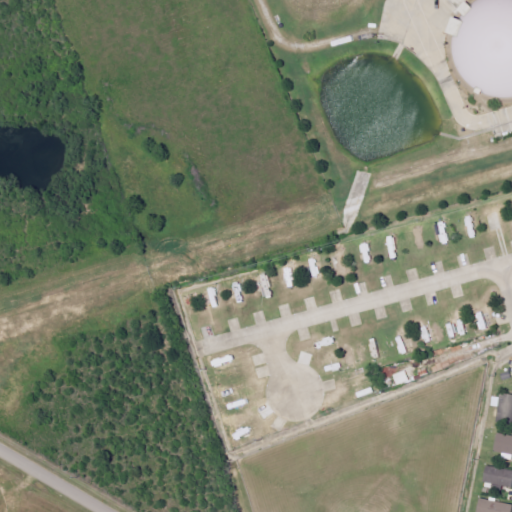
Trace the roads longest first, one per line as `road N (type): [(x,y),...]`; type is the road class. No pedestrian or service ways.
road 1 (residential): [(200,349),(511,262)]
road 2 (residential): [(104,511),(0,449)]
